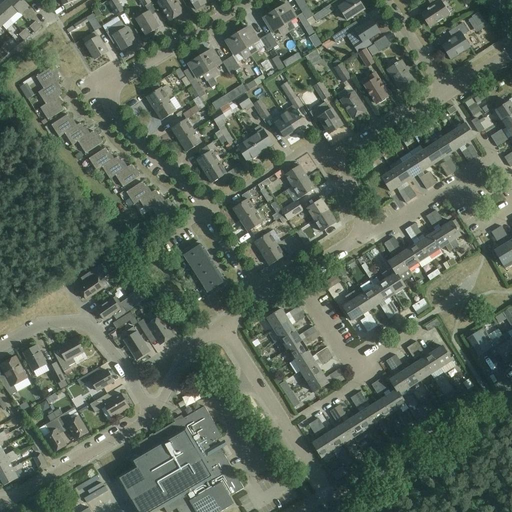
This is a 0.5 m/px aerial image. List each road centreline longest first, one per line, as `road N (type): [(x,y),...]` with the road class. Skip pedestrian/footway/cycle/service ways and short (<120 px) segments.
road 1 (residential): [(204,213),(107,96),(120,77),(248,0)]
road 2 (residential): [(336,504),(223,330)]
road 3 (residential): [(152,414),(86,324),(38,328),(0,349)]
road 4 (unclassified): [(345,498),(511,392)]
road 5 (residential): [(0,503),(152,414)]
road 6 (residential): [(204,213),(306,147),(349,165)]
road 7 (residential): [(349,165),(445,93)]
